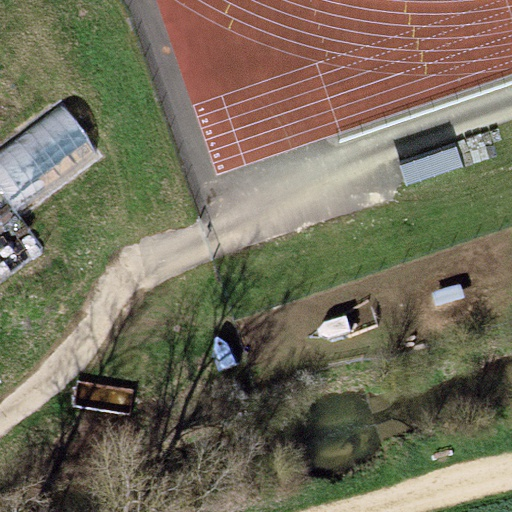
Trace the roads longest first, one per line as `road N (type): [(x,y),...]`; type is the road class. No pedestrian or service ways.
road 1 (unclassified): [(0,419),(63,373),(120,275),(203,238)]
road 2 (track): [(511,477),(396,511)]
